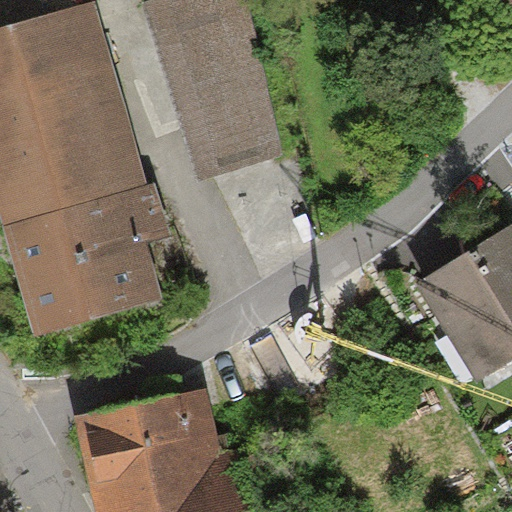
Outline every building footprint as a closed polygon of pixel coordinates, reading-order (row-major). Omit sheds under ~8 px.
[(79,19),(73,0),(0,0),(0,228),(31,346),(163,311),(146,246),(171,239),(157,189),(144,192),(96,14),(79,19)] [(247,0),(171,0),(143,8),(197,188),(295,159),(247,0)] [(511,0),(483,0),(491,24),(511,16),(511,0)] [(511,231),(419,289),(478,385),(511,363),(511,231)] [(206,394),(76,428),(97,511),(270,511),(258,462),(226,470),(206,394)]
